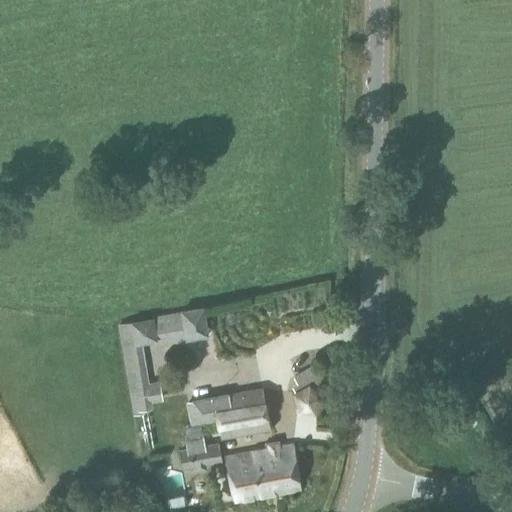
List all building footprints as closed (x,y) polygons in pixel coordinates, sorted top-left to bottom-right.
[(316,413),(325,394),(310,381),(292,390),(296,411),(316,413)] [(222,436),(268,428),(261,389),(187,402),(191,424),(219,419),(222,436)] [(203,437),(185,440),(187,448),(180,449),(184,467),(214,462),(210,444),(204,445),(203,437)] [(301,489),(293,443),(226,456),(235,501),(301,489)] [(181,473),(159,478),(161,485),(163,494),(163,493),(165,500),(165,502),(166,502),(185,498),(183,490),(184,489),(181,473)]
